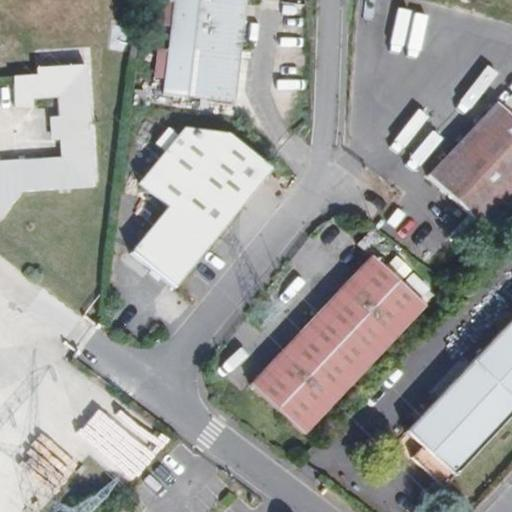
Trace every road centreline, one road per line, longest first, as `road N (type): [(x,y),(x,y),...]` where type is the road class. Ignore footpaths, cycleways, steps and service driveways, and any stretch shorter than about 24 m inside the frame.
road 1 (unclassified): [(319,511),(153,387),(322,174)]
road 2 (unclassified): [(322,174),(328,0)]
